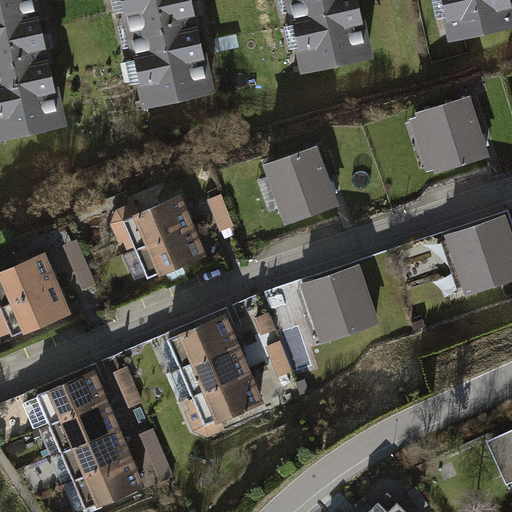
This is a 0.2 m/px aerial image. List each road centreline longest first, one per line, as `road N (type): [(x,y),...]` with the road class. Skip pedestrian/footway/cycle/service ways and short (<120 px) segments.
road 1 (residential): [(511,194),(263,273),(0,383)]
road 2 (residential): [(511,376),(342,462),(288,511)]
